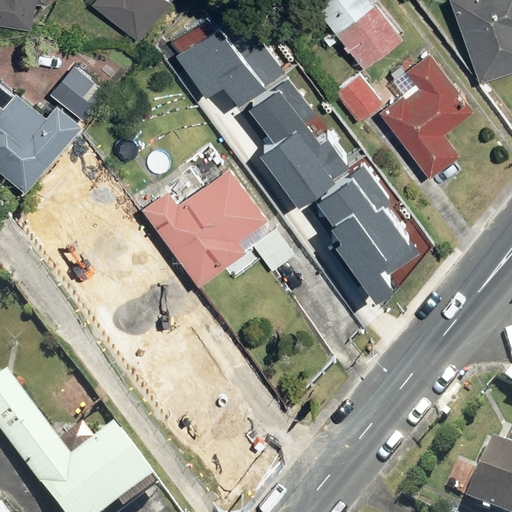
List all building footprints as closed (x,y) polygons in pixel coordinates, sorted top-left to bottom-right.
[(0,0),(0,19),(30,21),(31,6),(45,6),(45,0),(0,0)] [(170,0),(87,0),(138,41),(170,0)] [(319,34),(327,46),(337,38),(361,68),(400,38),(371,0),(308,0),(329,27),(319,34)] [(511,0),(445,0),(475,82),(511,68),(511,0)] [(225,102),(268,70),(220,5),(157,52),(191,96),(210,82),(225,102)] [(398,91),(376,109),(426,177),(438,168),(445,177),(462,163),(439,134),(472,107),(426,50),(389,80),(398,91)] [(0,171),(23,190),(104,86),(73,61),(48,93),(54,98),(42,114),(0,80),(0,171)] [(356,69),(331,89),(357,120),(381,100),(356,69)] [(342,157),(277,80),(236,114),(262,145),(247,158),(286,204),(342,157)] [(161,179),(132,201),(196,286),(251,244),(245,236),(266,221),(223,165),(202,180),(193,168),(167,188),(161,179)] [(412,246),(353,172),(316,201),(326,215),(298,237),(347,298),(412,246)] [(46,214),(29,228),(58,265),(76,251),(46,214)] [(274,227),(251,244),(272,271),(294,254),(274,227)] [(100,272),(67,296),(154,413),(181,393),(175,385),(213,357),(226,375),(241,364),(190,296),(177,305),(169,294),(135,319),(100,272)] [(511,366),(501,380),(507,387),(511,380),(511,366)] [(4,370),(0,373),(0,439),(52,511),(114,511),(154,483),(114,427),(68,460),(4,370)] [(511,511),(511,428),(489,419),(458,489),(511,511)]
